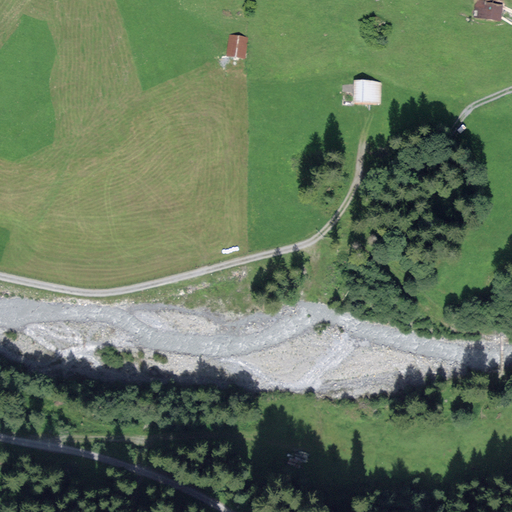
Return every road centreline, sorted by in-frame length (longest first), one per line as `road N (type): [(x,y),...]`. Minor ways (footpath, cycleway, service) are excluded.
road 1 (track): [(0,273),(105,292),(303,244),(331,225),(353,188),(367,119),(511,90)]
road 2 (track): [(317,414),(320,450),(261,435),(207,433),(26,441)]
road 3 (track): [(0,435),(112,460),(229,511)]
